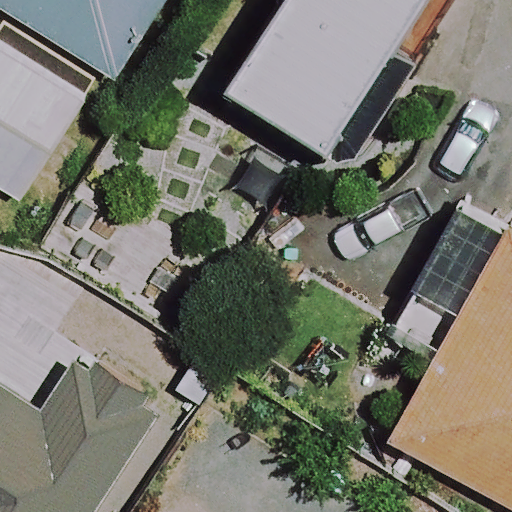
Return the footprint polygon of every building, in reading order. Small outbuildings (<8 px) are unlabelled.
[(176,0),(3,0),(124,79),(176,0)] [(418,0),(282,0),(235,80),(336,140),(418,0)] [(94,100),(0,37),(0,183),(27,202),(94,100)] [(511,213),(467,189),(392,327),(440,353),(396,434),(511,497),(511,213)] [(49,414),(0,382),(0,511),(92,511),(164,400),(89,352),(49,414)]
